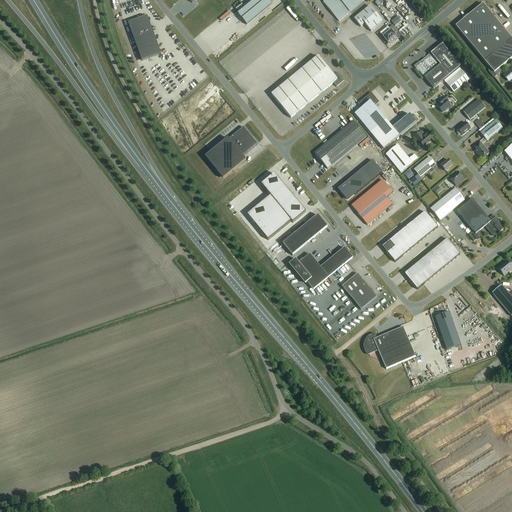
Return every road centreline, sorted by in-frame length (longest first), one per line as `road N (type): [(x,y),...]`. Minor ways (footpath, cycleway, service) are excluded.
road 1 (unclassified): [(43,67),(240,319),(286,409),(367,462),(406,511)]
road 2 (trunk): [(421,511),(173,204)]
road 3 (track): [(286,409),(0,511)]
road 4 (trunk): [(173,204),(101,73),(79,0)]
road 5 (trunk): [(7,0),(142,163)]
road 6 (unclassified): [(511,216),(386,62)]
road 7 (trunk): [(142,163),(33,0)]
road 8 (unclassified): [(403,298),(280,149)]
road 9 (unclassified): [(280,149),(159,0)]
road 10 (unclassified): [(365,396),(336,353),(403,298)]
road 11 (track): [(442,511),(365,396)]
road 12 (unclassified): [(403,298),(417,307),(511,239)]
